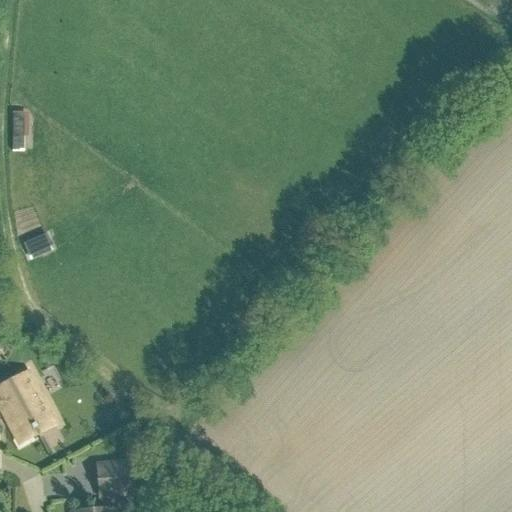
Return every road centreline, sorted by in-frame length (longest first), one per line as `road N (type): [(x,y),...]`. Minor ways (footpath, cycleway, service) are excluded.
road 1 (track): [(161,422),(511,46)]
road 2 (track): [(161,422),(46,334),(22,282),(0,159)]
